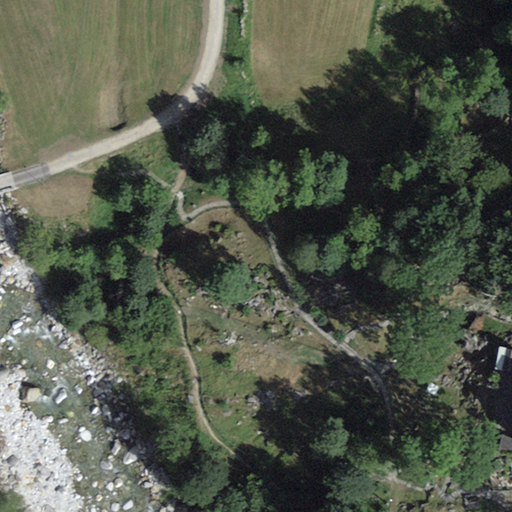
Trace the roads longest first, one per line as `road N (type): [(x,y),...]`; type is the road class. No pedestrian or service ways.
road 1 (track): [(173,115),(0,184)]
road 2 (track): [(217,0),(200,87),(173,115)]
